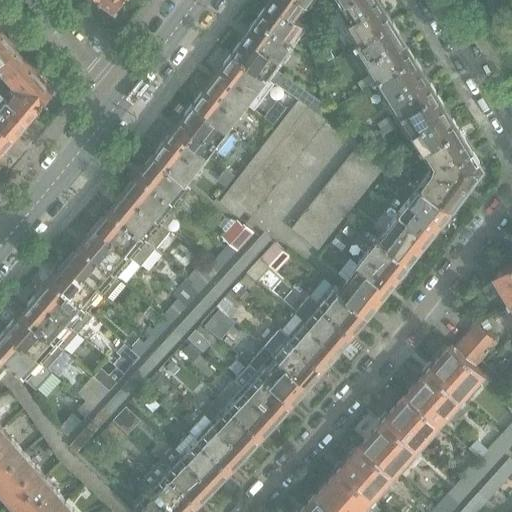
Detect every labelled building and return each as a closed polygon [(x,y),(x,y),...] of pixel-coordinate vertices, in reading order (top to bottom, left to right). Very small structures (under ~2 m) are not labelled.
[(99,0),(100,1),(106,5),(106,4),(114,10),(121,0),(99,0)] [(263,8),(257,17),(259,18),(258,19),(289,42),(302,23),(292,16),(302,2),(299,0),(272,0),(269,5),(265,10),(263,8)] [(352,0),(345,5),(355,21),(345,27),(357,45),(390,23),(390,22),(391,21),(386,12),(384,13),(381,8),(377,2),(376,0),(352,0)] [(239,42),(232,51),(234,52),(233,54),(264,76),(271,68),(289,42),(258,19),(257,20),(256,19),(249,27),(251,29),(248,33),(243,39),(240,44),(239,42)] [(390,23),(357,45),(379,81),(412,59),(412,58),(414,57),(408,48),(406,49),(403,44),(399,37),(396,33),(398,32),(393,23),(391,24),(390,23)] [(0,70),(5,76),(25,59),(17,50),(14,47),(16,46),(9,37),(7,38),(6,37),(0,29),(0,70)] [(333,56),(330,50),(325,53),(328,59),(333,56)] [(201,92),(194,101),(196,102),(195,104),(226,129),(266,78),(264,76),(233,54),(231,56),(230,55),(224,64),(225,65),(216,77),(212,82),(203,93),(201,92)] [(0,95),(0,126),(13,137),(43,101),(45,102),(52,94),(50,92),(53,89),(25,59),(5,76),(14,86),(14,92),(6,101),(0,95)] [(412,59),(379,81),(401,116),(435,95),(434,94),(436,93),(430,84),(429,85),(425,79),(421,73),(419,69),(420,68),(415,59),(413,60),(412,59)] [(377,80),(373,73),(359,82),(363,89),(377,80)] [(315,102),(302,93),(297,99),(299,100),(305,105),(310,108),(315,102)] [(435,95),(401,116),(423,152),(425,150),(457,131),(456,129),(458,128),(452,119),(450,120),(447,115),(444,110),(441,105),(443,104),(437,95),(435,96),(435,95)] [(299,100),(292,109),(298,114),(305,105),(299,100)] [(274,123),(285,108),(275,101),(264,115),(274,123)] [(154,156),(185,182),(187,179),(226,129),(195,104),(193,106),(191,105),(184,114),(186,115),(176,128),(172,133),(164,143),(162,142),(155,151),(157,152),(156,153),(154,156)] [(298,114),(318,130),(326,120),(310,108),(305,105),(298,114)] [(292,109),(284,118),(291,124),(298,114),(292,109)] [(318,130),(298,114),(291,124),(311,139),(318,130)] [(392,122),(387,115),(369,127),(373,134),(392,122)] [(284,118),(277,128),(283,133),(291,124),(284,118)] [(377,140),(395,128),(392,122),(373,134),(377,140)] [(311,139),(291,124),(283,133),(304,149),(311,139)] [(0,152),(6,146),(7,147),(14,139),(12,138),(13,137),(0,126),(0,152)] [(277,128),(269,137),(276,142),(283,133),(277,128)] [(457,131),(425,150),(435,165),(455,168),(459,175),(477,164),(479,163),(473,152),(471,154),(469,151),(465,145),(463,141),(465,140),(459,131),(457,132),(457,131)] [(304,149),(283,133),(276,142),(296,158),(304,149)] [(269,137),(262,147),(269,152),(276,142),(269,137)] [(296,158),(276,142),(269,152),(289,168),(296,158)] [(358,143),(351,153),(370,168),(379,157),(358,143)] [(262,147),(255,156),(261,161),(269,152),(262,147)] [(289,168),(269,152),(261,161),(282,177),(289,168)] [(351,153),(343,162),(362,178),(370,168),(351,153)] [(138,176),(137,176),(170,205),(188,184),(185,182),(154,156),(153,155),(152,155),(145,164),(146,166),(141,172),(138,176)] [(255,156),(247,166),(254,171),(261,161),(255,156)] [(379,157),(370,168),(378,174),(387,163),(379,157)] [(282,177),(261,161),(254,171),(274,186),(282,177)] [(343,162),(335,172),(355,187),(362,178),(343,162)] [(450,211),(451,210),(455,205),(456,206),(461,200),(459,199),(481,170),(477,164),(459,175),(455,168),(435,165),(433,174),(421,190),(450,211)] [(247,166),(240,175),(247,180),(254,171),(247,166)] [(370,168),(362,178),(370,184),(378,174),(370,168)] [(225,169),(216,180),(225,186),(233,175),(225,169)] [(274,186),(254,171),(247,180),(267,196),(274,186)] [(335,172),(328,181),(347,197),(355,187),(335,172)] [(240,175),(233,185),(239,190),(247,180),(240,175)] [(131,181),(121,193),(156,222),(164,229),(175,216),(167,209),(170,205),(137,176),(133,182),(131,181)] [(362,178),(355,187),(363,193),(370,184),(362,178)] [(267,196),(247,180),(239,190),(260,205),(267,196)] [(328,181),(320,191),(340,206),(347,197),(328,181)] [(233,185),(225,194),(232,199),(239,190),(233,185)] [(418,186),(396,213),(428,239),(431,235),(442,221),(443,223),(450,214),(448,213),(450,211),(421,190),(418,186)] [(355,187),(347,197),(355,203),(363,193),(355,187)] [(260,205),(239,190),(232,199),(235,202),(245,209),(253,215),(260,205)] [(320,191),(313,200),(332,216),(340,206),(320,191)] [(115,204),(109,211),(141,240),(153,250),(168,233),(164,229),(156,222),(121,193),(116,200),(117,201),(115,204)] [(225,194),(219,202),(229,209),(235,202),(232,199),(225,194)] [(347,197),(340,206),(347,212),(355,203),(347,197)] [(313,200),(305,210),(324,225),(332,216),(313,200)] [(235,202),(229,209),(239,217),(244,210),(245,209),(235,202)] [(340,206),(332,216),(340,222),(347,212),(340,206)] [(305,210),(297,219),(304,225),(311,230),(317,235),(324,225),(305,210)] [(102,216),(93,227),(127,257),(128,255),(140,265),(153,250),(141,240),(109,211),(106,215),(104,217),(102,216)] [(428,239),(396,213),(376,239),(407,264),(410,261),(412,262),(419,254),(417,252),(428,239)] [(332,216),(324,225),(332,231),(340,222),(332,216)] [(297,219),(290,229),(297,234),(304,225),(297,219)] [(229,227),(222,235),(230,243),(238,249),(253,233),(252,233),(241,223),(234,231),(229,227)] [(304,225),(297,234),(303,240),(311,230),(304,225)] [(324,225),(317,235),(318,236),(325,241),(332,231),(324,225)] [(83,242),(80,245),(112,274),(127,257),(93,227),(86,235),(88,236),(83,242)] [(342,251),(352,239),(349,236),(342,230),(341,229),(331,241),(342,251)] [(311,230),(303,240),(309,244),(310,245),(318,236),(317,235),(311,230)] [(259,238),(255,242),(262,248),(269,240),(262,234),(259,238)] [(318,236),(310,245),(317,251),(325,241),(318,236)] [(376,239),(356,264),(387,290),(390,286),(400,273),(402,275),(409,266),(407,265),(407,264),(376,239)] [(273,243),(261,257),(270,264),(276,269),(283,261),(279,258),(287,249),(280,244),(275,240),(273,243)] [(255,242),(248,250),(254,256),(262,248),(255,242)] [(238,249),(230,243),(226,247),(233,254),(238,249)] [(73,251),(64,262),(97,291),(98,290),(107,297),(121,281),(112,274),(80,245),(74,252),(73,251)] [(233,254),(226,247),(221,252),(229,259),(233,254)] [(248,250),(240,258),(247,264),(254,256),(248,250)] [(217,257),(211,264),(218,271),(225,263),(217,257)] [(240,258),(233,266),(239,272),(247,264),(240,258)] [(215,274),(218,271),(211,264),(209,263),(206,261),(203,264),(215,274)] [(53,277),(50,280),(82,309),(97,291),(64,262),(57,270),(58,271),(53,277)] [(511,263),(494,274),(511,302),(511,263)] [(215,274),(203,264),(202,265),(199,265),(196,268),(190,275),(194,279),(197,275),(207,283),(215,274)] [(341,283),(337,288),(368,317),(372,312),(376,308),(376,307),(375,305),(386,291),(387,290),(356,264),(344,279),(341,283)] [(255,280),(262,272),(253,265),(246,273),(255,280)] [(233,266),(225,274),(232,280),(239,272),(233,266)] [(225,274),(218,282),(225,288),(232,280),(225,274)] [(199,291),(191,285),(196,280),(194,279),(190,275),(174,292),(180,297),(184,293),(192,299),(199,291)] [(207,283),(197,275),(194,279),(196,280),(203,287),(207,283)] [(156,279),(150,285),(166,299),(171,293),(156,279)] [(43,285),(34,296),(68,326),(77,334),(91,317),(82,309),(50,280),(45,287),(43,285)] [(203,287),(196,280),(191,285),(199,291),(203,287)] [(218,282),(211,290),(217,297),(225,288),(218,282)] [(249,293),(241,286),(235,292),(244,299),(249,293)] [(334,286),(318,304),(352,333),(356,328),(359,325),(360,327),(368,317),(337,288),(334,286)] [(211,290),(203,299),(210,305),(217,297),(211,290)] [(192,299),(184,293),(180,297),(188,304),(192,299)] [(27,307),(21,314),(54,343),(63,350),(77,334),(68,326),(34,296),(27,304),(29,305),(27,307)] [(188,304),(180,297),(175,302),(183,309),(188,304)] [(225,312),(232,304),(225,297),(217,305),(219,307),(225,312)] [(203,299),(196,307),(202,313),(210,305),(203,299)] [(183,309),(175,302),(171,307),(179,313),(183,309)] [(318,304),(303,320),(339,352),(347,343),(345,342),(346,340),(352,333),(318,304)] [(179,313),(171,307),(165,314),(172,320),(179,313)] [(196,307),(188,315),(195,321),(202,313),(196,307)] [(219,309),(204,325),(220,339),(235,322),(219,309)] [(172,320),(165,314),(163,312),(157,319),(167,327),(172,320)] [(13,320),(4,330),(39,361),(47,368),(63,350),(54,343),(21,314),(17,318),(15,321),(13,320)] [(295,314),(280,331),(287,338),(322,368),(327,363),(329,360),(331,362),(339,352),(303,320),(295,314)] [(188,315),(181,323),(188,329),(195,321),(188,315)] [(486,318),(480,322),(485,330),(491,327),(486,318)] [(150,324),(146,328),(151,333),(157,338),(161,333),(164,330),(156,323),(153,327),(150,324)] [(181,323),(174,331),(180,337),(188,329),(181,323)] [(467,332),(488,351),(496,342),(475,323),(467,332)] [(195,329),(187,338),(203,351),(210,343),(195,329)] [(0,356),(9,365),(23,379),(24,378),(39,361),(4,330),(0,334),(0,356)] [(278,330),(263,346),(272,354),(309,387),(317,378),(315,376),(317,375),(322,368),(287,338),(280,331),(278,330)] [(174,331),(166,339),(173,345),(180,337),(174,331)] [(467,332),(458,342),(479,360),(480,360),(488,351),(467,332)] [(145,351),(149,346),(144,341),(142,339),(137,344),(145,351)] [(166,339),(159,347),(165,354),(173,345),(166,339)] [(191,341),(181,352),(192,362),(202,352),(191,341)] [(121,354),(114,362),(117,365),(126,372),(136,360),(129,354),(133,349),(125,342),(117,351),(121,354)] [(479,360),(458,342),(456,344),(454,346),(475,365),(477,362),(479,360)] [(425,371),(405,393),(439,422),(459,400),(462,403),(466,398),(463,395),(484,372),(475,365),(454,346),(451,343),(430,366),(425,371)] [(140,356),(145,351),(137,344),(133,349),(140,356)] [(159,347),(151,356),(158,362),(165,354),(159,347)] [(140,356),(133,349),(129,354),(136,360),(140,356)] [(272,354),(257,371),(292,403),(297,397),(299,395),(301,396),(309,387),(272,354)] [(0,356),(0,430),(2,428),(0,425),(0,374),(5,368),(9,365),(0,356)] [(151,356),(144,364),(151,370),(158,362),(151,356)] [(173,373),(179,367),(171,360),(166,366),(173,373)] [(144,364),(137,372),(143,378),(151,370),(144,364)] [(249,364),(233,380),(241,388),(278,421),(287,412),(285,410),(287,409),(292,403),(257,371),(249,364)] [(497,364),(491,370),(496,374),(502,379),(507,373),(497,364)] [(126,372),(117,365),(110,373),(118,380),(126,372)] [(5,368),(0,374),(0,379),(11,390),(39,429),(58,459),(114,511),(133,511),(68,450),(50,422),(19,381),(5,368)] [(137,372),(129,380),(136,386),(143,378),(137,372)] [(172,386),(156,372),(149,379),(165,394),(172,386)] [(110,373),(102,382),(110,389),(118,380),(110,373)] [(232,379),(217,396),(219,398),(226,404),(261,436),(266,431),(269,428),(270,430),(278,421),(241,388),(233,380),(232,379)] [(129,380),(122,388),(128,394),(136,386),(129,380)] [(110,389),(102,382),(98,387),(106,394),(110,389)] [(102,399),(106,394),(98,387),(93,392),(86,399),(95,406),(102,399)] [(122,388),(114,396),(121,402),(128,394),(122,388)] [(159,403),(146,390),(139,397),(152,410),(159,403)] [(380,422),(360,444),(394,472),(414,450),(417,453),(421,448),(418,445),(439,422),(405,393),(386,415),(380,422)] [(114,396),(107,404),(114,411),(121,402),(114,396)] [(219,398),(204,415),(211,421),(248,454),(256,446),(254,444),(256,442),(261,436),(226,404),(219,398)] [(90,411),(95,406),(86,399),(82,404),(90,411)] [(90,411),(82,404),(77,410),(85,417),(86,416),(90,411)] [(107,404),(100,413),(106,419),(114,411),(107,404)] [(100,413),(92,421),(99,427),(106,419),(100,413)] [(204,415),(189,432),(195,438),(230,470),(235,464),(237,462),(239,463),(248,454),(211,421),(204,415)] [(73,431),(64,421),(61,424),(59,427),(68,436),(69,435),(73,431)] [(92,421),(85,429),(91,435),(99,427),(92,421)] [(506,429),(503,432),(509,437),(511,439),(511,429),(508,426),(506,429)] [(0,430),(0,489),(13,504),(45,477),(2,428),(0,430)] [(85,429),(77,437),(84,443),(91,435),(85,429)] [(189,432),(175,448),(181,454),(217,487),(224,479),(223,477),(225,475),(230,470),(195,438),(189,432)] [(503,432),(498,437),(509,447),(511,443),(511,439),(509,437),(503,432)] [(77,437),(70,445),(76,452),(84,443),(77,437)] [(498,437),(493,443),(504,452),(509,447),(498,437)] [(476,440),(468,449),(479,459),(484,454),(487,450),(476,440)] [(493,443),(488,448),(499,458),(504,452),(493,443)] [(336,471),(316,493),(337,511),(358,511),(369,500),(372,503),(376,498),(373,495),(394,472),(360,444),(341,466),(336,471)] [(487,450),(484,454),(494,463),(499,458),(488,448),(487,450)] [(181,454),(165,471),(199,502),(204,497),(206,495),(207,496),(217,487),(181,454)] [(479,459),(489,469),(494,463),(484,454),(479,459)] [(478,460),(474,465),(484,474),(489,469),(479,459),(478,460)] [(511,471),(504,463),(499,469),(508,477),(511,472),(511,471)] [(471,468),(469,470),(474,475),(479,480),(484,474),(474,465),(471,468)] [(499,469),(494,475),(503,483),(507,478),(508,477),(499,469)] [(469,470),(464,476),(469,481),(474,485),(479,480),(474,475),(469,470)] [(165,471),(150,487),(175,511),(192,511),(193,511),(191,510),(193,508),(199,502),(165,471)] [(494,475),(489,480),(498,488),(503,483),(494,475)] [(464,476),(459,481),(464,486),(469,491),(472,488),(474,485),(469,481),(464,476)] [(13,504),(19,511),(75,511),(45,477),(13,504)] [(489,480),(484,485),(493,494),(498,488),(489,480)] [(456,484),(454,487),(459,492),(464,496),(467,494),(469,491),(464,486),(459,481),(456,484)] [(484,485),(479,491),(488,499),(493,494),(484,485)] [(175,511),(150,487),(135,504),(142,511),(175,511)] [(451,489),(449,492),(454,497),(459,502),(462,499),(464,496),(459,492),(454,487),(451,489)] [(479,491),(474,496),(483,504),(488,499),(479,491)] [(446,495),(444,498),(449,502),(454,507),(457,505),(459,502),(454,497),(449,492),(446,495)] [(337,511),(316,493),(299,511),(337,511)] [(474,496),(469,502),(478,510),(483,504),(474,496)] [(441,500),(439,503),(444,508),(448,511),(450,511),(452,510),(454,507),(449,502),(444,498),(441,500)] [(469,502),(464,507),(469,511),(476,511),(478,510),(469,502)] [(436,506),(434,509),(437,511),(448,511),(444,508),(439,503),(436,506)]
